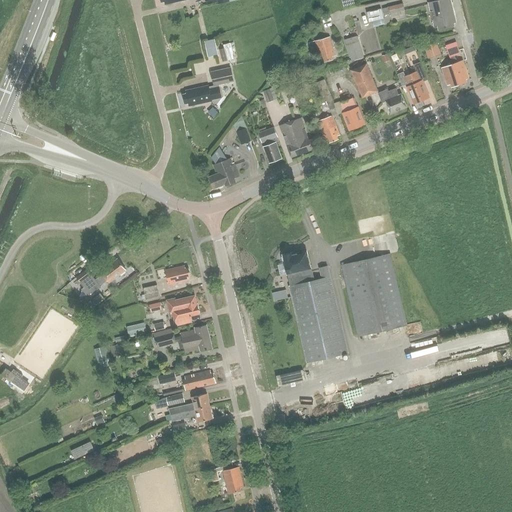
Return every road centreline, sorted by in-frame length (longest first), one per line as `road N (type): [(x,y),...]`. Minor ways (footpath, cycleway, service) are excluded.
road 1 (secondary): [(210,210),(511,83)]
road 2 (tertiary): [(279,511),(210,210)]
road 3 (unclassified): [(149,188),(168,138),(133,0)]
road 4 (unclassified): [(0,276),(28,234),(96,219),(122,175)]
road 5 (secondary): [(122,175),(0,128)]
